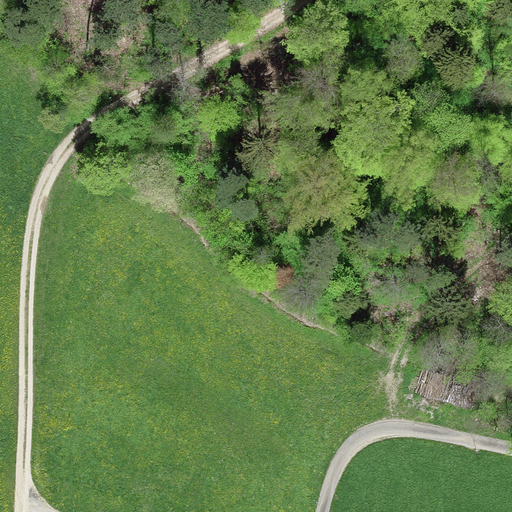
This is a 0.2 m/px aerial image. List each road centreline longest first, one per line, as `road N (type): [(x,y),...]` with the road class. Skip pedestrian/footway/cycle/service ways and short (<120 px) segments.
road 1 (track): [(305,0),(100,117),(49,170),(30,257),(21,511)]
road 2 (track): [(323,511),(339,461),(380,429),(511,450)]
road 3 (track): [(511,240),(397,357)]
